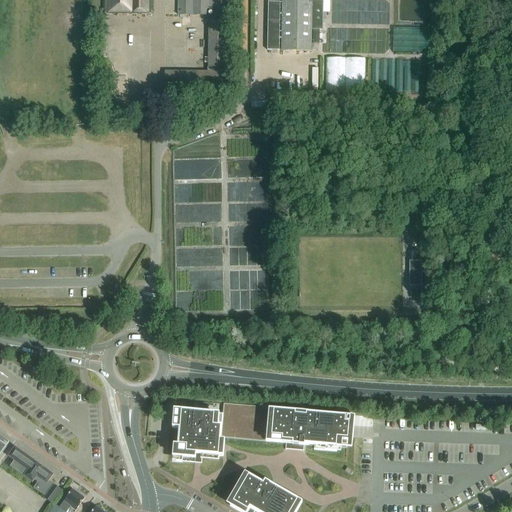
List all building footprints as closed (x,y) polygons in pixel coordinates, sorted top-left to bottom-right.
[(150,14),(150,0),(104,0),(104,15),(149,15),(149,14),(150,14)] [(177,0),(178,16),(208,16),(207,0),(177,0)] [(324,1),(282,0),(281,51),(312,51),(312,30),(323,30),(324,1)] [(269,2),(268,50),(280,51),(281,3),(269,2)] [(325,90),(364,92),(365,59),(326,58),(325,90)] [(228,72),(208,72),(165,71),(164,92),(227,93),(228,72)] [(421,286),(421,262),(409,262),(409,286),(421,286)] [(176,410),(174,429),(178,429),(177,446),(176,458),(194,460),(195,455),(219,457),(220,439),(304,446),(347,450),(350,415),(223,404),(222,414),(176,410)] [(0,456),(8,444),(0,438),(0,456)] [(10,467),(32,483),(34,480),(37,483),(33,489),(40,493),(47,482),(52,476),(14,448),(8,457),(14,462),(10,467)] [(248,475),(232,503),(246,511),(247,511),(249,509),(254,511),(290,511),(297,501),(275,488),(275,487),(264,481),(263,484),(248,475)] [(320,480),(311,491),(321,499),(330,487),(320,480)] [(44,499),(51,504),(60,491),(47,482),(40,493),(45,497),(44,499)] [(75,511),(84,499),(72,490),(63,503),(59,509),(62,511),(66,511),(70,508),(75,511)]
